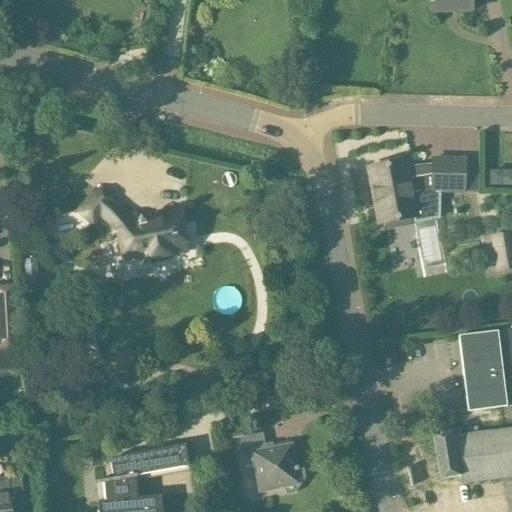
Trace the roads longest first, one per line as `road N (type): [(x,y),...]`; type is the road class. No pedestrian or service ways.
road 1 (tertiary): [(385,511),(316,162),(317,133)]
road 2 (tertiary): [(317,133),(284,116),(0,42)]
road 3 (residential): [(317,133),(345,107),(511,101)]
